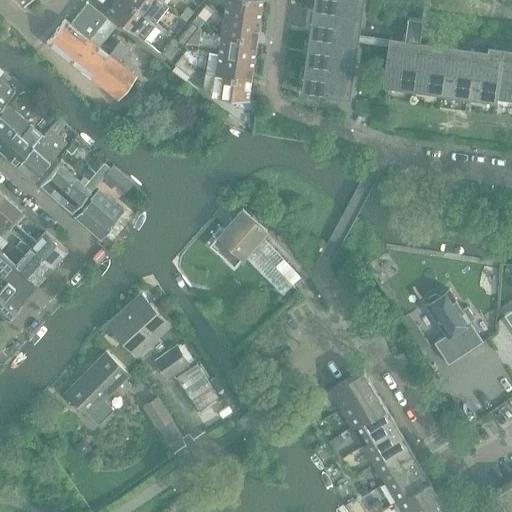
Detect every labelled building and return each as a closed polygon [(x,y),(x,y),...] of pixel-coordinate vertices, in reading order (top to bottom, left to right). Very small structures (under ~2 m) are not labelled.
[(150,20),(124,0),(115,0),(106,12),(144,43),(157,26),(150,20)] [(157,0),(124,0),(150,20),(163,4),(157,0)] [(262,0),(223,0),(222,14),(260,19),(262,0)] [(344,69),(351,70),(353,55),(346,54),(348,41),(355,42),(357,28),(350,27),(352,13),(359,14),(361,0),(500,0),(501,0),(314,0),(301,91),(346,97),(348,84),(343,83),(342,82),(344,69)] [(117,63),(127,50),(119,43),(109,56),(99,48),(116,26),(87,3),(70,26),(64,21),(47,44),(118,99),(135,77),(117,63)] [(200,14),(194,22),(200,26),(206,19),(200,14)] [(222,14),(219,35),(258,40),(260,19),(222,14)] [(419,35),(421,20),(407,17),(405,33),(419,35)] [(194,22),(191,26),(185,33),(191,37),(200,26),(194,22)] [(191,37),(187,42),(201,44),(203,29),(200,26),(191,37)] [(177,43),(183,48),(187,42),(191,37),(185,33),(177,43)] [(219,35),(216,55),(255,60),(258,40),(219,35)] [(511,98),(511,58),(501,57),(502,50),(487,48),(486,59),(472,57),(473,51),(459,49),(458,55),(444,53),(445,47),(432,45),(431,51),(417,49),(418,43),(404,41),(403,47),(388,45),(383,85),(495,101),(495,96),(511,98)] [(180,51),(170,44),(166,50),(175,57),(180,51)] [(161,56),(170,64),(175,57),(166,50),(161,56)] [(255,60),(216,55),(208,54),(205,74),(252,80),(255,60)] [(182,56),(174,67),(180,71),(184,66),(188,61),(182,56)] [(193,73),(184,66),(180,71),(190,78),(193,73)] [(252,80),(205,74),(203,88),(211,96),(250,101),(252,80)] [(0,107),(14,92),(0,79),(0,107)] [(7,107),(0,114),(0,151),(19,168),(31,154),(28,152),(41,138),(7,107)] [(33,181),(58,153),(66,143),(49,128),(41,138),(28,152),(31,154),(19,168),(33,181)] [(76,139),(67,149),(73,154),(82,144),(76,139)] [(103,163),(98,168),(104,173),(110,168),(104,162),(103,162),(103,163)] [(58,164),(39,186),(55,200),(71,214),(94,187),(95,186),(101,179),(105,174),(104,173),(98,168),(84,184),(79,180),(79,181),(74,178),(68,173),(58,164)] [(105,174),(101,179),(111,188),(114,184),(118,180),(123,174),(113,165),(105,174)] [(90,198),(74,216),(91,231),(99,238),(105,232),(106,231),(115,220),(123,211),(105,194),(98,188),(90,198)] [(0,201),(0,233),(20,212),(4,198),(0,201)] [(209,246),(234,268),(267,230),(242,208),(209,246)] [(15,223),(9,230),(21,240),(20,241),(51,269),(66,252),(44,233),(36,242),(15,223)] [(19,261),(15,266),(36,285),(51,269),(20,241),(16,246),(26,255),(19,261)] [(0,313),(6,317),(7,318),(37,285),(36,285),(15,266),(0,252),(0,313)] [(292,285),(301,276),(284,258),(274,266),(292,285)] [(428,302),(426,303),(447,334),(435,342),(448,363),(482,341),(469,320),(474,316),(467,304),(461,308),(449,288),(448,289),(439,295),(435,294),(429,298),(428,302)] [(139,295),(139,296),(108,325),(108,324),(107,325),(135,353),(136,353),(135,352),(165,324),(166,325),(166,324),(139,295)] [(409,329),(408,329),(421,350),(422,349),(430,345),(416,324),(409,329)] [(188,361),(176,344),(154,360),(165,377),(188,361)] [(128,374),(105,352),(65,391),(98,423),(113,408),(104,399),(128,374)] [(196,364),(176,377),(198,409),(219,396),(196,364)] [(363,368),(329,388),(341,407),(374,387),(363,368)] [(341,407),(352,426),(385,406),(374,387),(341,407)] [(158,395),(142,405),(157,428),(173,418),(158,395)] [(385,406),(352,426),(363,445),(396,424),(385,406)] [(363,445),(374,463),(408,443),(396,424),(363,445)] [(339,434),(329,440),(333,447),(343,441),(339,434)] [(84,438),(74,445),(81,456),(91,448),(84,438)] [(374,463),(385,481),(385,482),(419,461),(408,443),(374,463)] [(385,482),(396,500),(397,500),(430,480),(419,461),(385,482)] [(511,479),(495,492),(508,510),(511,506),(511,479)] [(397,500),(403,511),(419,511),(441,499),(430,480),(397,500)] [(377,499),(368,505),(372,511),(377,511),(383,509),(377,499)] [(419,511),(449,511),(441,499),(419,511)]
